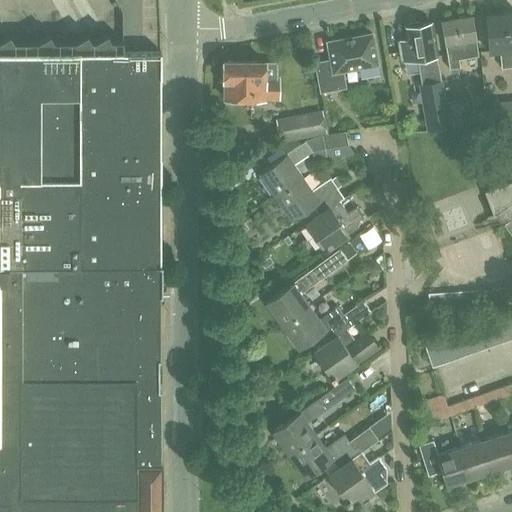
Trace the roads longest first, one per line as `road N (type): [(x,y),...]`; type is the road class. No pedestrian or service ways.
road 1 (tertiary): [(183,511),(182,37)]
road 2 (residential): [(405,511),(387,132)]
road 3 (residential): [(182,37),(395,0)]
